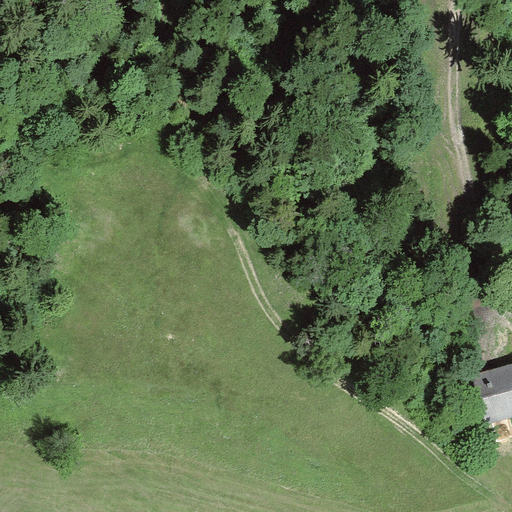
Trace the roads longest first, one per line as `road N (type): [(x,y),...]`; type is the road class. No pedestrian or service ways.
road 1 (track): [(451,0),(449,106),(495,308),(511,323)]
road 2 (track): [(169,0),(163,75),(104,152),(0,156)]
